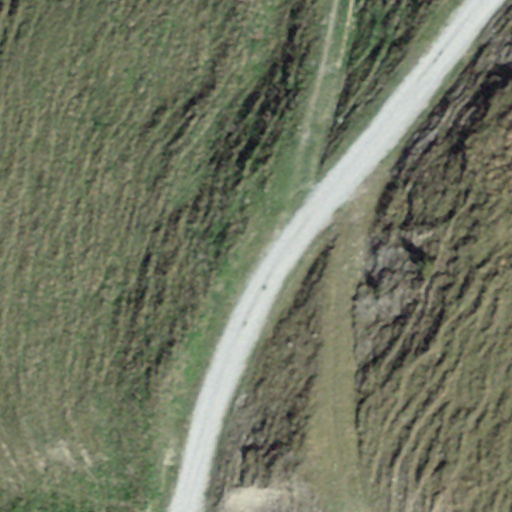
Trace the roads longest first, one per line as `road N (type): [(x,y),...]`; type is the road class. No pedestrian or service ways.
road 1 (track): [(493,0),(273,268),(216,404)]
road 2 (track): [(302,235),(293,218),(343,0)]
